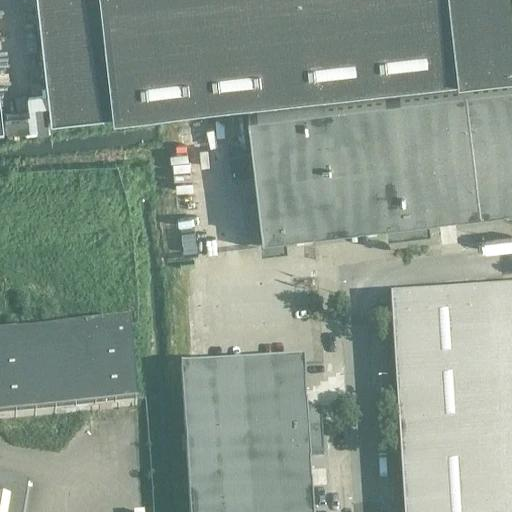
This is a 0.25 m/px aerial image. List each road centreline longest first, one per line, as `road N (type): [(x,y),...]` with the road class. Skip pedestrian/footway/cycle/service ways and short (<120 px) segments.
road 1 (unclassified): [(366,511),(351,288),(368,261),(511,247)]
road 2 (unknown): [(351,288),(240,274),(231,254),(220,119)]
